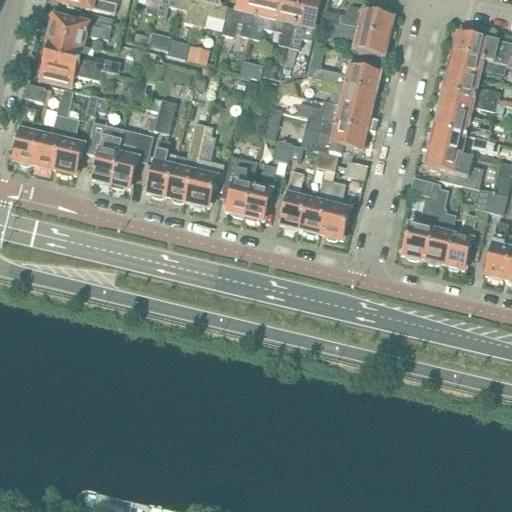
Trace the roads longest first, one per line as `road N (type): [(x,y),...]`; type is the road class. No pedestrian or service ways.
road 1 (secondary): [(0,269),(511,391)]
road 2 (secondary): [(511,353),(0,233)]
road 3 (residential): [(366,282),(0,192)]
road 4 (residential): [(366,282),(435,0)]
road 5 (residential): [(511,317),(366,282)]
